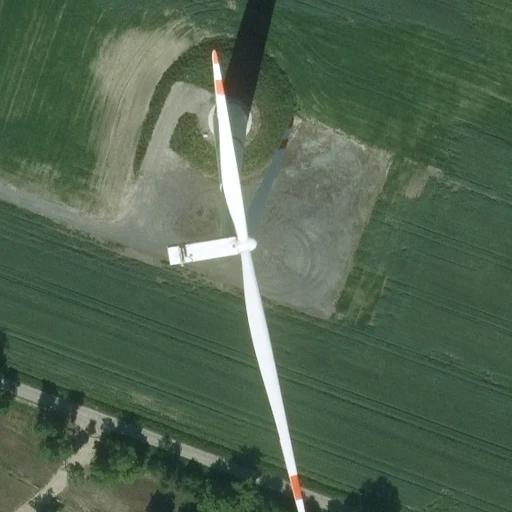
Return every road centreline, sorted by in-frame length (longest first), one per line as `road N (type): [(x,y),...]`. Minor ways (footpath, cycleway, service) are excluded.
road 1 (unclassified): [(0,369),(383,511)]
road 2 (track): [(0,185),(209,267),(293,189)]
